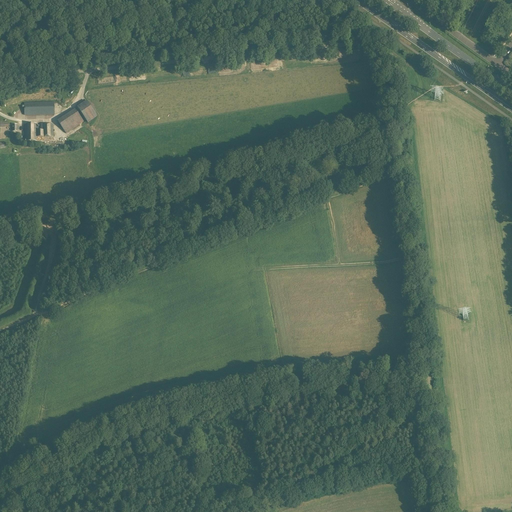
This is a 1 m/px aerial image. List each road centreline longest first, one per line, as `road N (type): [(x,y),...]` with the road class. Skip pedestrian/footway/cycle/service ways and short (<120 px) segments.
road 1 (track): [(444,511),(399,131)]
road 2 (track): [(272,51),(0,79)]
road 3 (primary): [(357,0),(511,109)]
road 4 (primary): [(511,91),(385,0)]
road 5 (track): [(412,257),(265,268)]
